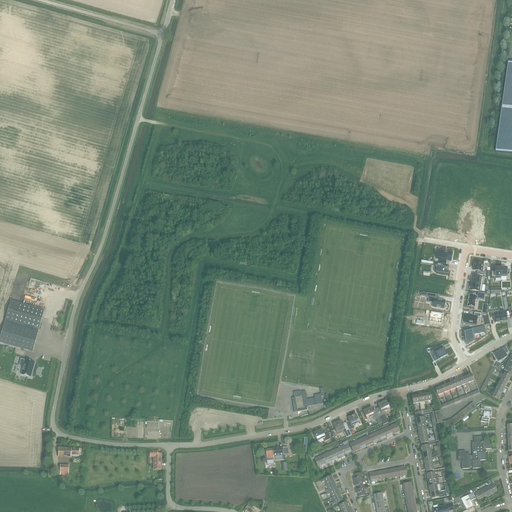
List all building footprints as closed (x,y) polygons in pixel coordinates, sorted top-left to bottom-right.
[(511,62),(509,62),(496,152),(511,154),(511,62)] [(436,259),(437,259),(436,262),(446,264),(447,261),(451,262),(453,252),(447,251),(445,251),(438,250),(437,259),(436,259)] [(474,263),(473,270),(477,271),(476,274),(486,276),(486,272),(484,272),(485,265),(479,264),(479,263),(476,263),(474,263)] [(435,265),(435,268),(436,269),(437,269),(436,274),(449,276),(450,272),(447,272),(448,267),(435,265)] [(495,272),(491,272),(491,278),(501,278),(501,277),(501,267),(497,267),(497,268),(495,268),(495,272)] [(504,267),(501,267),(501,277),(506,277),(507,281),(510,281),(510,274),(507,274),(507,268),(504,268),(504,267)] [(472,276),(471,283),(482,285),(483,278),(472,276)] [(434,292),(447,294),(447,290),(448,291),(449,284),(438,282),(437,289),(434,288),(434,292)] [(471,283),(470,290),(481,292),(482,285),(471,283)] [(427,293),(426,298),(428,298),(428,302),(436,304),(435,308),(444,309),(445,301),(438,299),(438,295),(427,293)] [(469,295),(467,307),(474,308),(476,298),(484,300),(485,294),(477,293),(476,296),(469,295)] [(0,342),(33,352),(44,310),(11,301),(0,339),(0,342)] [(499,310),(490,312),(491,318),(494,317),(495,322),(501,321),(499,312),(499,310)] [(441,324),(443,314),(431,312),(429,322),(441,324)] [(466,315),(465,323),(476,324),(477,317),(480,317),(480,314),(474,313),(474,316),(466,315)] [(485,326),(464,330),(466,341),(474,339),(473,334),(486,332),(485,326)] [(426,337),(438,337),(438,331),(432,331),(432,328),(426,328),(426,337)] [(439,343),(438,337),(426,337),(427,346),(433,346),(433,343),(439,343)] [(442,346),(430,352),(435,361),(447,355),(442,346)] [(508,350),(506,347),(494,354),(499,362),(508,356),(506,354),(509,352),(508,350)] [(25,360),(23,366),(21,374),(22,374),(22,375),(24,376),(25,375),(31,377),(35,363),(25,360)] [(504,373),(501,379),(507,382),(510,376),(504,373)] [(474,381),(472,374),(465,377),(468,383),(474,381)] [(465,377),(459,379),(462,386),(468,383),(465,377)] [(462,386),(459,379),(453,382),(456,388),(462,386)] [(507,382),(501,379),(498,385),(504,388),(507,382)] [(456,388),(453,382),(447,384),(450,390),(456,388)] [(450,390),(447,384),(441,387),(444,393),(450,390)] [(504,388),(498,385),(495,391),(501,394),(504,388)] [(438,395),(444,393),(441,387),(435,389),(438,395)] [(323,405),(323,404),(321,394),(314,395),(315,399),(307,400),(306,399),(307,399),(306,391),(301,392),(301,391),(294,392),(295,398),(296,404),(293,404),(295,413),(308,410),(314,409),(313,406),(323,405)] [(492,397),(498,400),(501,394),(495,391),(492,397)] [(377,411),(380,417),(383,425),(388,423),(383,412),(390,409),(386,400),(378,404),(380,409),(377,411)] [(481,406),(481,409),(485,410),(483,418),(482,417),(481,422),(489,423),(490,417),(491,417),(492,411),(491,411),(491,408),(484,407),(481,406)] [(380,417),(377,411),(374,412),(371,407),(363,411),(367,419),(373,416),(374,419),(380,417)] [(350,423),(347,425),(349,430),(354,428),(353,425),(359,422),(356,414),(347,417),(350,423)] [(351,435),(349,430),(347,425),(343,426),(341,420),(333,424),(336,433),(343,430),(346,438),(351,435)] [(400,432),(396,423),(390,426),(393,434),(400,432)] [(390,426),(383,429),(387,437),(393,434),(390,426)] [(330,439),(328,433),(324,435),(322,429),(313,433),(317,441),(324,438),(325,441),(330,439)] [(387,437),(383,429),(376,432),(380,440),(387,437)] [(376,432),(370,435),(373,443),(380,440),(376,432)] [(373,443),(370,435),(363,438),(367,446),(373,443)] [(469,456),(469,453),(465,454),(465,451),(457,451),(458,459),(460,459),(460,462),(462,462),(462,469),(470,469),(470,467),(472,467),(472,469),(481,468),(480,468),(480,461),(486,460),(485,452),(484,449),(491,449),(490,441),(482,441),(482,437),(474,437),(474,442),(472,442),(472,456),(469,456)] [(363,438),(357,441),(360,449),(367,446),(363,438)] [(353,452),(354,452),(360,449),(357,441),(350,444),(353,452)] [(341,447),(345,455),(351,452),(348,444),(341,447)] [(341,447),(334,450),(338,458),(345,455),(341,447)] [(81,452),(81,449),(59,448),(58,458),(71,458),(71,456),(79,456),(79,452),(81,452)] [(283,455),(288,454),(287,448),(266,450),(267,459),(274,458),(274,460),(284,459),(283,455)] [(338,458),(334,450),(328,453),(331,461),(338,458)] [(161,470),(162,455),(158,455),(158,452),(150,452),(150,458),(156,458),(156,463),(154,463),(154,470),(161,470)] [(328,453),(321,456),(325,464),(331,461),(328,453)] [(318,467),(325,464),(321,456),(314,459),(318,467)] [(60,465),(60,475),(68,475),(69,465),(60,465)] [(406,471),(406,470),(405,467),(405,466),(398,468),(399,477),(407,475),(406,471)] [(398,468),(391,469),(392,478),(399,477),(398,468)] [(392,478),(391,469),(384,471),(385,479),(392,478)] [(384,471),(377,472),(378,481),(385,479),(384,471)] [(378,481),(377,472),(369,473),(371,482),(378,481)] [(362,479),(361,473),(354,475),(355,478),(353,478),(354,482),(365,480),(368,480),(368,478),(362,479)] [(321,480),(322,483),(322,482),(325,481),(327,485),(334,482),(332,476),(331,476),(324,479),(321,480)] [(357,489),(364,488),(363,483),(365,482),(365,480),(354,482),(355,486),(356,486),(357,489)] [(334,482),(327,485),(329,489),(326,491),(327,493),(337,488),(334,482)] [(404,492),(413,490),(411,483),(403,484),(404,492)] [(488,496),(497,491),(494,485),(475,494),(478,500),(488,494),(488,496)] [(337,488),(327,493),(327,495),(330,494),(332,498),(340,494),(337,488)] [(358,497),(365,496),(364,490),(367,490),(366,488),(364,488),(357,489),(355,490),(356,494),(358,493),(358,497)] [(413,490),(404,492),(405,499),(414,497),(413,490)] [(375,502),(384,500),(382,493),(373,495),(375,502)] [(473,506),(471,501),(476,499),(473,493),(461,499),(463,501),(462,501),(467,509),(473,506)] [(340,494),(332,498),(334,502),(331,503),(332,505),(335,504),(343,501),(340,494)] [(414,497),(405,499),(407,506),(415,504),(414,497)] [(384,500),(375,502),(376,509),(385,508),(384,500)] [(342,511),(349,508),(346,502),(339,506),(342,511)] [(437,506),(433,506),(434,509),(434,511),(448,511),(453,510),(453,508),(456,508),(456,505),(453,506),(452,503),(447,505),(447,506),(438,508),(437,506)]
